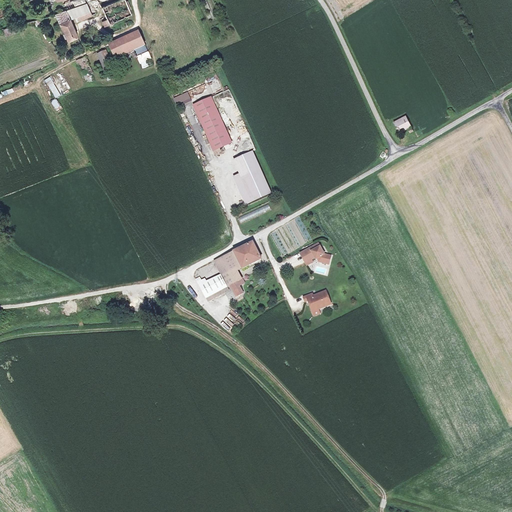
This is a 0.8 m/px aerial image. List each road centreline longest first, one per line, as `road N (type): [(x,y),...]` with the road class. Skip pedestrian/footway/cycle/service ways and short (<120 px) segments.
road 1 (unclassified): [(396,155),(175,277)]
road 2 (track): [(175,277),(0,308)]
road 3 (unclassified): [(396,155),(318,0)]
